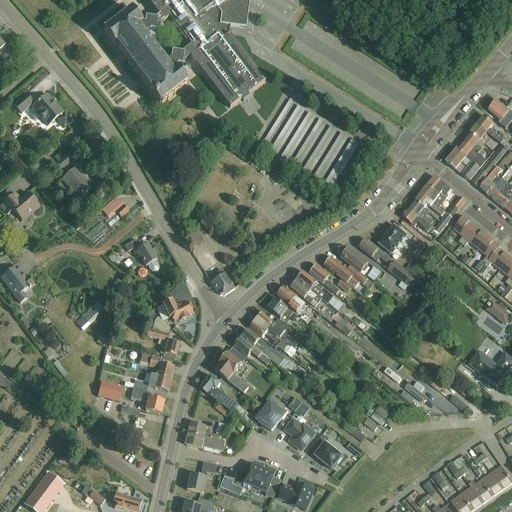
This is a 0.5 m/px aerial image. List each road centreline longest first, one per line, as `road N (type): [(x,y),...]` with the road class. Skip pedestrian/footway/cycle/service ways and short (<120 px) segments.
road 1 (residential): [(227,320),(87,101),(0,0)]
road 2 (tertiary): [(227,320),(280,271),(372,212),(418,153)]
road 3 (residential): [(172,450),(233,463),(253,451),(335,487)]
road 4 (tertiary): [(172,450),(199,358),(227,320)]
road 5 (residential): [(511,228),(418,153)]
